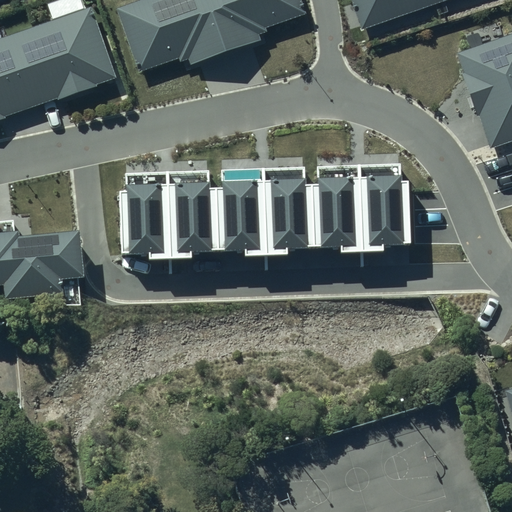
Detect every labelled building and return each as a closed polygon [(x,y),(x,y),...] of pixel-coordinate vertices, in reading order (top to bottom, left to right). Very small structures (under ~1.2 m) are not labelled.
[(0,120),(6,119),(5,116),(58,98),(58,100),(97,86),(97,84),(116,77),(91,7),(85,9),(81,0),(56,0),(47,3),(53,20),(0,38),(0,120)] [(138,0),(116,8),(138,72),(178,57),(180,62),(188,59),(190,65),(259,40),(258,36),(268,32),(265,27),(308,13),(302,0),(138,0)] [(351,0),(362,30),(446,0),(351,0)] [(511,30),(455,50),(488,145),(511,137),(511,30)] [(384,244),(411,243),(409,181),(401,181),(401,163),(319,167),(319,184),(305,185),(304,167),(220,170),(221,189),(207,189),(207,170),(125,173),(126,191),(120,192),(122,252),(149,251),(150,259),(192,257),(191,250),(245,248),(246,256),(288,254),(288,248),(343,246),(343,253),(384,251),(384,244)] [(0,283),(4,284),(5,299),(62,294),(61,279),(84,277),(80,230),(18,236),(18,231),(0,232),(0,283)]
